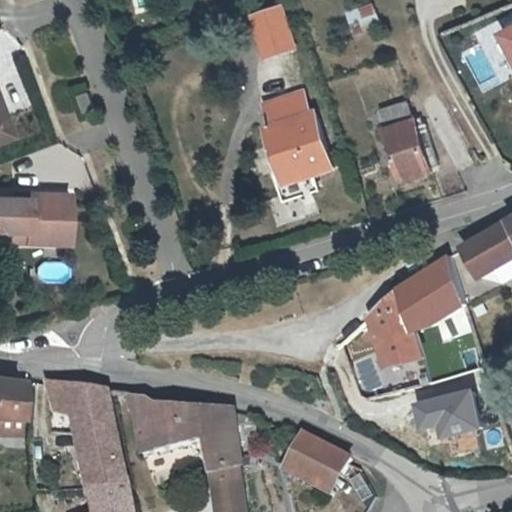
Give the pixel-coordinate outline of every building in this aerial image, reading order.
[(268,59),(295,50),(282,10),(255,19),(268,59)] [(276,122),(273,123),(274,127),(271,129),(290,184),(338,168),(320,112),(314,114),(307,92),(269,104),(276,122)] [(79,96),(85,114),(96,110),(89,93),(79,96)] [(404,181),(434,172),(433,168),(441,166),(428,124),(424,125),(422,118),(421,118),(415,101),(386,110),(391,127),(389,128),(404,181)] [(0,137),(8,135),(0,111),(0,137)] [(12,198),(0,197),(0,230),(6,230),(26,231),(26,242),(68,244),(70,202),(46,201),(46,193),(27,193),(27,198),(12,198)] [(70,194),(46,193),(46,201),(70,202),(70,194)] [(464,250),(481,281),(503,286),(511,280),(511,220),(508,223),(464,250)] [(26,231),(6,230),(6,242),(26,242),(26,231)] [(453,257),(405,287),(373,316),(380,339),(386,337),(398,368),(427,359),(418,332),(437,326),(469,305),(453,257)] [(0,435),(20,437),(21,419),(22,419),(23,380),(0,376),(0,435)] [(136,511),(114,392),(52,384),(57,406),(74,407),(99,511),(136,511)] [(208,410),(165,406),(153,398),(139,398),(147,455),(208,441),(219,480),(223,511),(251,511),(233,414),(225,412),(217,410),(208,410)] [(287,472),(335,495),(355,459),(308,436),(287,472)] [(361,476),(351,484),(365,503),(375,495),(361,476)]
